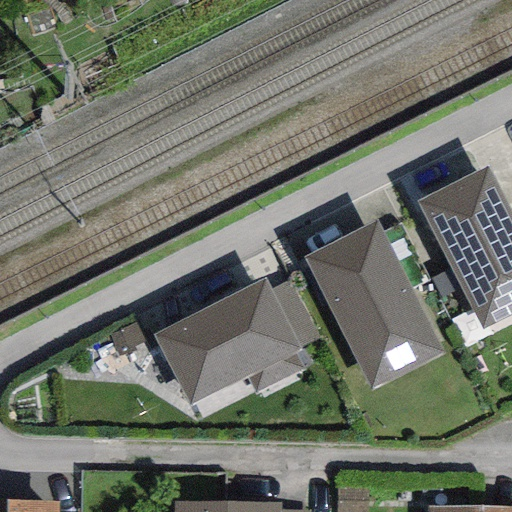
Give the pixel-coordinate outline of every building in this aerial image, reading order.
[(511,216),(486,169),(418,201),(484,332),(511,316),(511,216)] [(376,221),(304,258),(370,390),(442,355),(376,221)] [(265,279),(153,336),(188,406),(247,377),(255,393),(304,370),(295,354),(302,351),(300,349),(270,290),(265,279)] [(290,280),(270,290),(300,349),(320,339),(290,280)] [(58,511),(58,502),(6,501),(5,511),(58,511)] [(280,504),(173,503),(173,511),(280,511),(280,504)]
